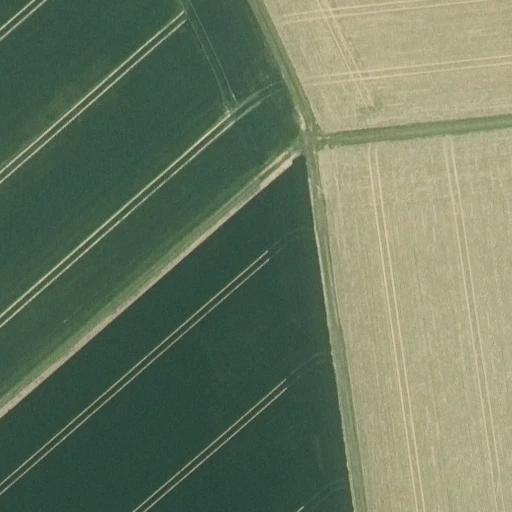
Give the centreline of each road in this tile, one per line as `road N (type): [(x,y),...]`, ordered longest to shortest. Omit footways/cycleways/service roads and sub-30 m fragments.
road 1 (track): [(362,511),(313,144),(0,414)]
road 2 (track): [(249,0),(313,144),(511,123)]
